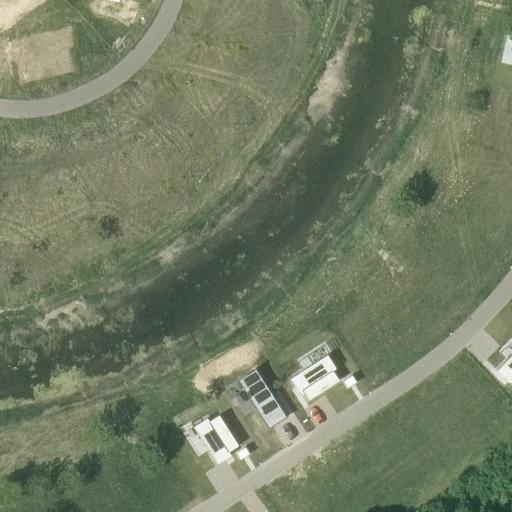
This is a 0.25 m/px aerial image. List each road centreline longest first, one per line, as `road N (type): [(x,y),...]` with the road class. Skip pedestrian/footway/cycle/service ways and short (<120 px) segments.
road 1 (residential): [(207,511),(350,420),(465,333),(511,282)]
road 2 (residential): [(162,0),(123,75),(46,99),(0,93)]
